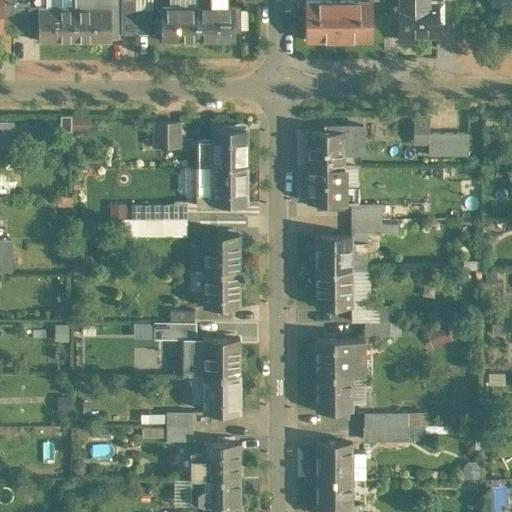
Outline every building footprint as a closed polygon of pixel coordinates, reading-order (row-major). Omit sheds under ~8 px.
[(14,2),(13,0),(0,0),(0,24),(14,24),(14,2)] [(45,0),(46,7),(30,7),(30,30),(39,30),(39,40),(75,40),(74,0),(45,0)] [(118,35),(116,0),(74,0),(75,40),(112,40),(112,35),(118,35)] [(136,9),(135,0),(122,0),(122,34),(136,34),(136,9)] [(197,0),(198,6),(198,40),(234,40),(234,30),(239,30),(239,6),(228,6),(227,0),(197,0)] [(306,0),(307,39),(372,38),(371,0),(306,0)] [(427,0),(399,0),(400,0),(399,0),(399,39),(415,39),(415,34),(438,34),(438,17),(443,17),(443,12),(443,1),(438,1),(438,0),(428,0),(427,0)] [(511,0),(490,0),(490,6),(502,6),(502,12),(511,12),(511,0)] [(30,2),(14,2),(14,24),(14,31),(30,30),(30,7),(30,2)] [(198,6),(161,6),(162,40),(198,40),(198,6)] [(150,9),(136,9),(136,34),(150,33),(150,9)] [(181,120),(153,120),(153,146),(181,146),(181,120)] [(13,123),(0,122),(0,137),(3,137),(3,138),(13,138),(13,123)] [(363,126),(329,126),(329,129),(344,129),(344,155),(363,155),(363,126)] [(247,129),(211,129),(211,138),(198,138),(198,165),(248,165),(247,129)] [(329,129),(307,129),(308,165),(344,165),(344,155),(344,129),(329,129)] [(468,134),(428,134),(428,143),(428,156),(468,156),(468,134)] [(248,165),(198,165),(198,206),(213,206),(213,201),(248,201),(248,165)] [(344,165),(308,165),(308,201),(344,201),(344,165)] [(382,203),(351,203),(351,217),(355,217),(382,217),(382,203)] [(162,204),(133,204),(133,217),(162,217),(162,204)] [(162,217),(133,217),(133,231),(163,231),(162,217)] [(382,217),(355,217),(355,231),(382,231),(382,217)] [(240,233),(204,233),(204,269),(240,269),(240,233)] [(352,233),(316,233),(316,269),(368,269),(368,241),(352,241),(352,233)] [(3,240),(0,240),(0,269),(10,270),(10,254),(2,253),(3,240)] [(240,269),(204,269),(204,305),(240,305),(240,269)] [(368,269),(316,269),(316,305),(352,305),(352,296),(368,296),(368,269)] [(368,304),(368,296),(352,296),(352,305),(352,321),(365,320),(366,320),(389,320),(389,304),(368,304)] [(194,309),(170,309),(170,321),(194,321),(194,309)] [(366,320),(365,320),(365,337),(364,337),(364,338),(366,338),(366,335),(389,335),(389,320),(366,320)] [(240,337),(204,337),(204,373),(240,373),(240,337)] [(364,337),(316,337),(316,373),(352,373),(364,373),(364,338),(364,337)] [(240,373),(204,373),(204,409),(240,409),(240,373)] [(352,373),(316,373),(316,409),(352,409),(352,373)] [(193,411),(167,411),(167,425),(193,425),(193,411)] [(389,411),(364,411),(364,425),(389,425),(389,411)] [(193,425),(167,425),(167,440),(193,440),(193,425)] [(389,425),(364,425),(364,439),(406,439),(406,425),(389,425)] [(240,441),(204,441),(204,452),(192,452),(192,477),(240,477),(240,441)] [(351,441),(316,441),(316,477),(352,477),(351,441)] [(240,511),(240,477),(192,477),(192,503),(204,503),(204,511),(240,511)] [(351,511),(352,477),(316,477),(315,511),(351,511)]
